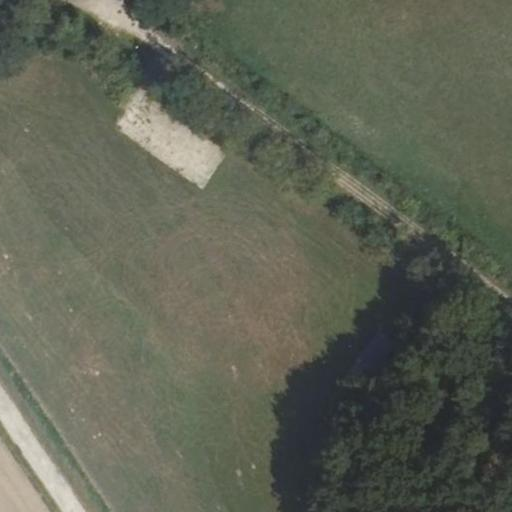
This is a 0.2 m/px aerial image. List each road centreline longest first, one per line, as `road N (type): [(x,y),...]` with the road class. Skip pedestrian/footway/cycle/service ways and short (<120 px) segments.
road 1 (track): [(106,0),(396,219),(511,318)]
road 2 (track): [(75,511),(0,399)]
